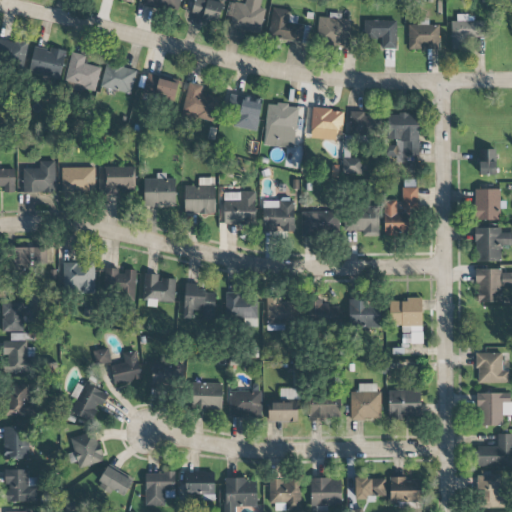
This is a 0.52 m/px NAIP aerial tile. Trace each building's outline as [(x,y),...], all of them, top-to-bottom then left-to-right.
[(142,0),(141,4),(178,14),(181,0),(142,0)] [(219,22),(222,3),(206,0),(194,0),(191,16),(219,22)] [(261,0),(245,0),(245,4),(234,2),(230,27),(260,33),(265,8),(260,7),(261,0)] [(290,10),(272,7),(267,38),(300,43),(303,25),(288,23),(290,10)] [(485,21),(471,21),(471,14),(456,15),(457,21),(450,22),(451,50),(468,49),(467,40),(485,40),(485,21)] [(349,46),(350,19),(317,17),(316,45),(349,46)] [(408,25),(408,50),(439,49),(439,25),(428,25),(428,18),(417,19),(418,25),(408,25)] [(396,20),(364,20),(364,39),(381,39),(381,49),(397,49),(396,20)] [(0,62),(23,67),(28,45),(0,39),(0,62)] [(28,73),(60,79),(65,50),(50,48),(49,50),(33,47),(28,73)] [(85,55),(70,52),(64,86),(96,91),(100,67),(84,64),(85,55)] [(137,70),(106,62),(100,87),(130,95),(137,70)] [(179,81),(148,73),(142,92),(174,101),(179,81)] [(203,86),(188,82),(179,115),(213,124),(219,98),(201,93),(203,86)] [(257,131),(261,99),(230,95),(228,114),(234,115),(232,128),(257,131)] [(267,104),(263,146),(294,149),(299,107),(267,104)] [(340,140),(341,110),(311,109),(310,139),(340,140)] [(357,136),(378,136),(379,114),(364,114),(364,112),(351,112),(350,141),(357,141),(357,136)] [(385,115),(385,141),(396,141),(396,157),(418,158),(419,115),(385,115)] [(479,175),(496,175),(496,149),(479,149),(479,175)] [(342,175),(361,174),(360,158),(342,158),(342,175)] [(55,161),(39,161),(39,169),(23,168),(22,192),(54,193),(55,161)] [(134,166),(104,167),(105,195),(118,194),(117,191),(135,191),(134,166)] [(95,168),(62,167),(61,192),(94,193),(95,168)] [(14,169),(0,168),(0,192),(1,193),(14,193),(14,169)] [(144,207),(175,206),(175,178),(143,179),(144,207)] [(216,214),(214,178),(198,178),(198,186),(183,187),(184,215),(216,214)] [(499,220),(499,190),(477,189),(477,220),(499,220)] [(255,225),(255,193),(224,192),(224,224),(255,225)] [(263,232),(294,232),(293,201),(263,201),(263,232)] [(378,236),(378,208),(343,209),(343,232),(362,232),(362,237),(378,236)] [(337,236),(338,212),(302,211),(301,235),(337,236)] [(474,228),(475,262),(501,261),(500,246),(511,245),(511,233),(501,233),(501,228),(474,228)] [(32,275),(32,269),(49,269),(50,248),(14,248),(13,274),(32,275)] [(95,293),(94,264),(63,265),(63,294),(95,293)] [(135,296),(136,270),(104,269),(103,295),(135,296)] [(476,303),(501,303),(502,286),(511,285),(511,272),(502,273),(502,269),(476,269),(476,303)] [(174,303),(175,279),(158,278),(158,275),(145,274),(143,306),(156,307),(157,302),(174,303)] [(183,318),(192,319),(192,310),(201,310),(201,321),(214,322),(216,293),(199,292),(200,284),(184,283),(183,318)] [(258,297),(226,296),(225,322),(257,323),(258,297)] [(266,331),(285,331),(285,325),(297,324),(297,301),(280,302),(280,298),(266,298),(266,331)] [(422,298),(407,298),(407,301),(389,301),(389,326),(402,327),(401,343),(421,344),(422,298)] [(380,326),(379,300),(349,300),(349,327),(380,326)] [(1,304),(2,332),(24,331),(23,322),(38,322),(38,304),(1,304)] [(26,341),(6,341),(7,373),(35,372),(34,348),(27,348),(26,341)] [(137,351),(123,353),(124,364),(110,365),(113,385),(141,381),(137,351)] [(476,384),(509,383),(508,371),(502,371),(501,353),(476,353),(476,384)] [(183,369),(152,368),(151,388),(183,389),(183,369)] [(107,394),(85,382),(70,412),(93,423),(107,394)] [(222,410),(222,384),(192,383),(192,409),(222,410)] [(380,419),(379,384),(357,384),(357,392),(350,392),(350,419),(380,419)] [(4,416),(32,416),(33,386),(5,385),(4,416)] [(297,423),(298,389),(279,389),(279,402),(269,402),(269,422),(297,423)] [(389,419),(420,418),(420,390),(388,391),(389,419)] [(261,417),(260,391),(229,392),(230,418),(261,417)] [(478,426),(502,425),(502,416),(511,415),(511,401),(510,401),(510,393),(477,394),(478,426)] [(340,419),(340,394),(309,394),(310,420),(340,419)] [(28,459),(28,428),(4,427),(4,459),(28,459)] [(80,469),(104,461),(93,431),(69,439),(80,469)] [(511,434),(497,434),(497,446),(477,447),(477,467),(511,466),(511,434)] [(98,483),(125,495),(132,479),(106,467),(98,483)] [(5,502),(37,502),(36,478),(28,478),(27,469),(5,470),(5,502)] [(174,472),(144,473),(145,507),(165,506),(165,498),(175,498),(174,472)] [(213,502),(215,475),(185,474),(184,500),(213,502)] [(501,475),(477,476),(478,508),(502,508),(501,475)] [(421,502),(421,480),(406,480),(406,477),(389,478),(390,503),(421,502)] [(341,506),(341,478),(310,479),(310,506),(341,506)] [(385,479),(355,478),(354,497),(385,498),(385,479)] [(257,507),(256,479),(223,479),(223,511),(235,511),(235,507),(257,507)] [(269,479),(269,503),(287,503),(287,510),(301,510),(300,479),(269,479)]
